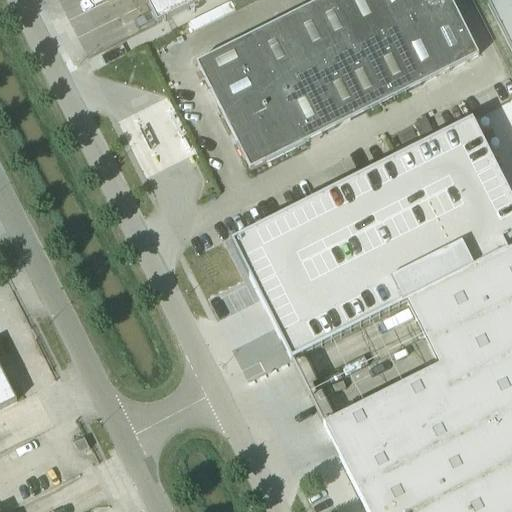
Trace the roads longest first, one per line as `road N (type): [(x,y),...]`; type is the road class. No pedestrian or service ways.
road 1 (unclassified): [(227,391),(22,0)]
road 2 (unclassified): [(0,189),(130,435)]
road 3 (unknown): [(74,98),(138,115),(198,221)]
road 4 (unclassified): [(286,511),(227,391)]
